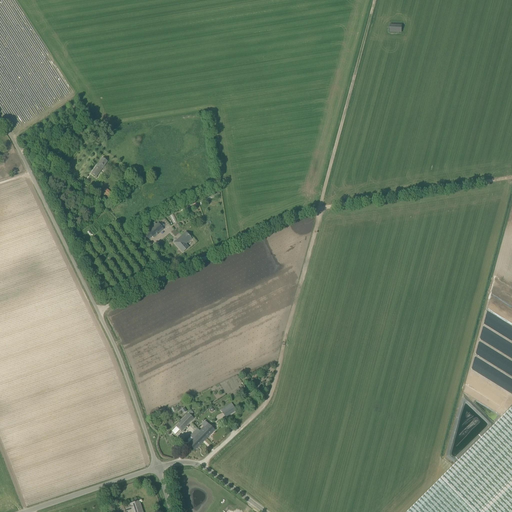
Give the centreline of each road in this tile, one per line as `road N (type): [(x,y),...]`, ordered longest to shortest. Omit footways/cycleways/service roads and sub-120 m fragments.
road 1 (track): [(203,466),(270,394),(377,0)]
road 2 (track): [(177,273),(295,216),(511,178)]
road 3 (unclassified): [(99,312),(3,125)]
road 4 (unclassified): [(158,468),(99,312)]
road 5 (unclassified): [(44,511),(158,468)]
road 6 (unclassified): [(262,511),(196,463),(158,468)]
